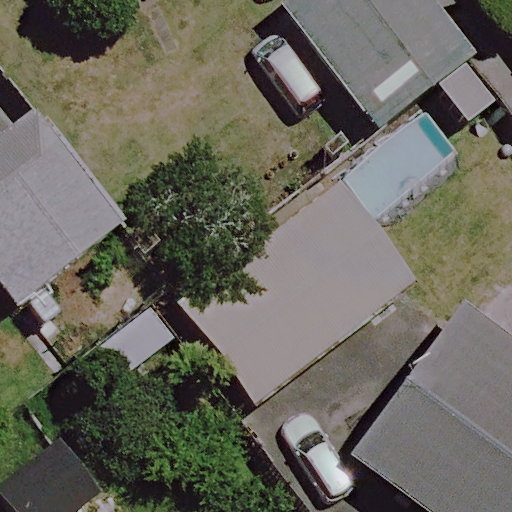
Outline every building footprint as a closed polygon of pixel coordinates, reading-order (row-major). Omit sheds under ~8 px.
[(448,61),(402,0),(306,0),(275,23),(356,130),(448,61)] [(113,240),(32,132),(0,155),(0,310),(6,319),(113,240)] [(406,300),(327,200),(172,321),(251,421),(406,300)] [(157,307),(117,259),(24,334),(63,383),(157,307)] [(511,511),(511,373),(448,325),(340,468),(397,511),(511,511)]
